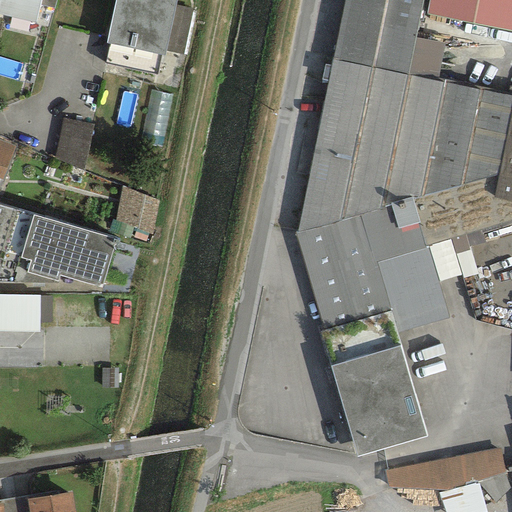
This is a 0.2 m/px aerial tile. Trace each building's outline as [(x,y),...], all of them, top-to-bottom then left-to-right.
[(39,6),(40,0),(0,0),(0,14),(35,23),(39,6)] [(56,0),(40,0),(39,6),(54,9),(56,0)] [(114,0),(105,43),(111,45),(164,56),(165,50),(174,6),(175,0),(114,0)] [(421,0),(344,0),(332,59),(407,74),(421,0)] [(511,0),(430,0),(428,12),(511,27),(511,0)] [(192,9),(174,6),(165,50),(182,54),(192,9)] [(511,96),(407,74),(332,59),(296,233),(390,206),(389,204),(412,197),(412,199),(495,177),(511,101),(511,96)] [(511,101),(495,177),(492,197),(511,200),(511,101)] [(93,125),(61,119),(53,159),(83,169),(93,125)] [(15,146),(0,140),(0,179),(2,181),(15,146)] [(157,201),(122,186),(115,220),(151,234),(157,201)] [(419,221),(412,199),(412,197),(389,204),(390,206),(296,233),(322,330),(318,331),(357,457),(426,435),(397,334),(448,318),(428,247),(424,248),(417,223),(419,221)] [(115,240),(33,215),(0,205),(0,264),(4,252),(21,256),(20,258),(30,261),(26,272),(57,282),(59,275),(101,287),(115,240)] [(0,295),(0,331),(38,332),(38,322),(38,296),(0,295)] [(51,296),(38,296),(38,322),(51,322),(51,296)] [(501,444),(383,463),(388,492),(506,473),(501,444)] [(74,511),(71,492),(26,499),(28,511),(74,511)] [(3,504),(3,511),(28,511),(26,499),(25,496),(2,500),(3,504)]
